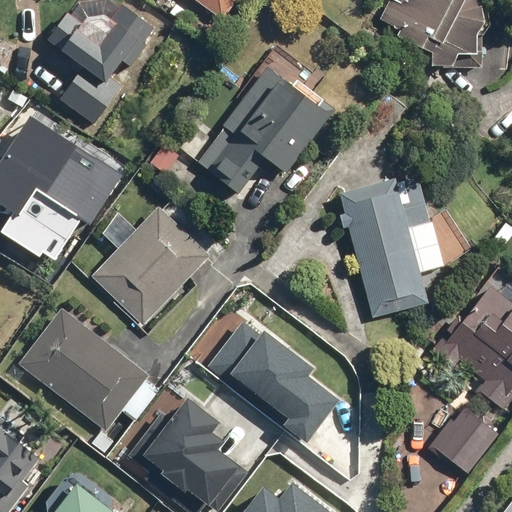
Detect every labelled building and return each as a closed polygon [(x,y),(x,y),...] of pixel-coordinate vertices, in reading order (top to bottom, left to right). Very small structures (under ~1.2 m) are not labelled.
[(190,0),(222,22),(237,0),(190,0)] [(475,0),(389,0),(378,24),(399,34),(396,40),(429,56),(428,70),(481,71),(482,37),(483,25),(480,8),(475,0)] [(57,102),(93,127),(159,33),(120,7),(118,10),(107,2),(78,6),(71,17),(66,14),(47,42),(81,67),(57,102)] [(193,133),(180,151),(239,195),(264,161),(286,177),(334,113),(295,84),(292,89),(265,69),(210,145),(193,133)] [(42,253),(52,260),(82,216),(91,222),(121,175),(32,117),(0,165),(0,206),(13,215),(2,232),(39,257),(42,253)] [(416,174),(338,196),(371,319),(427,303),(408,230),(430,224),(416,174)] [(158,207),(89,278),(141,328),(210,257),(158,207)] [(475,391),(502,411),(511,397),(511,283),(497,272),(464,317),(459,313),(430,352),(478,387),(475,391)] [(161,388),(61,309),(18,364),(107,434),(123,414),(134,422),(161,388)] [(241,323),(208,368),(309,442),(339,400),(306,376),(313,367),(265,333),(261,338),(241,323)] [(204,511),(208,507),(213,511),(223,511),(251,477),(218,451),(224,443),(212,434),(218,426),(185,401),(169,422),(161,415),(129,456),(150,473),(144,481),(183,511),(204,511)] [(460,405),(427,449),(465,478),(498,434),(460,405)] [(0,420),(0,511),(12,511),(32,487),(23,480),(40,459),(20,443),(24,438),(0,420)] [(110,511),(73,484),(52,511),(110,511)] [(261,488),(242,511),(324,511),(290,484),(277,500),(261,488)] [(511,511),(511,496),(500,511),(511,511)]
